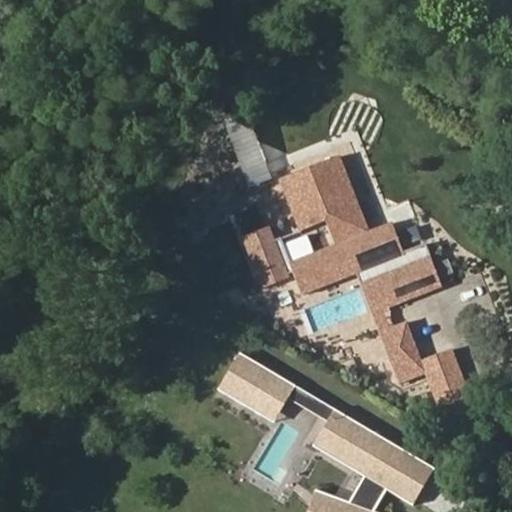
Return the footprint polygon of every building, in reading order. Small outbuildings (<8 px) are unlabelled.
[(302,294),(359,274),(412,416),(459,399),(441,350),(424,356),(410,316),(391,323),(385,306),(444,285),(427,240),(405,248),(394,218),(369,227),(341,151),(280,174),(299,226),(324,217),(333,242),(289,258),(302,294)] [(240,235),(263,287),(293,273),(270,221),(240,235)] [(237,349),(217,387),(275,419),(295,381),(237,349)] [(297,383),(291,393),(325,415),(331,405),(297,383)] [(314,486),(304,511),(386,511),(378,509),(385,489),(418,502),(437,453),(327,412),(313,450),(365,469),(353,501),(314,486)]
